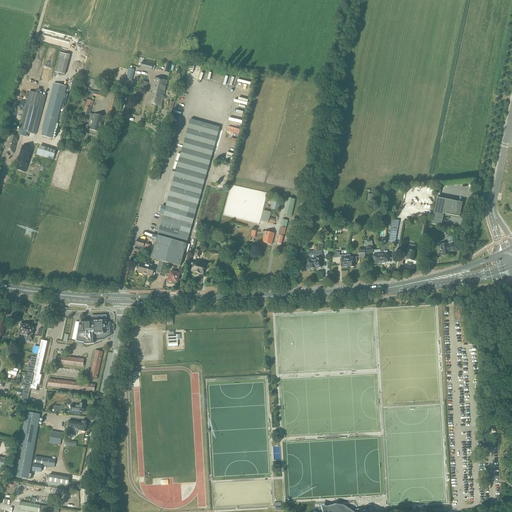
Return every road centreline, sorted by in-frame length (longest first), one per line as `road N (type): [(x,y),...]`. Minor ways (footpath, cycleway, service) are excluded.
road 1 (primary): [(120,298),(425,282)]
road 2 (unclassified): [(120,298),(89,511)]
road 3 (track): [(0,177),(19,140),(35,140),(49,89),(31,84),(48,0)]
road 4 (unclassified): [(109,132),(69,296)]
